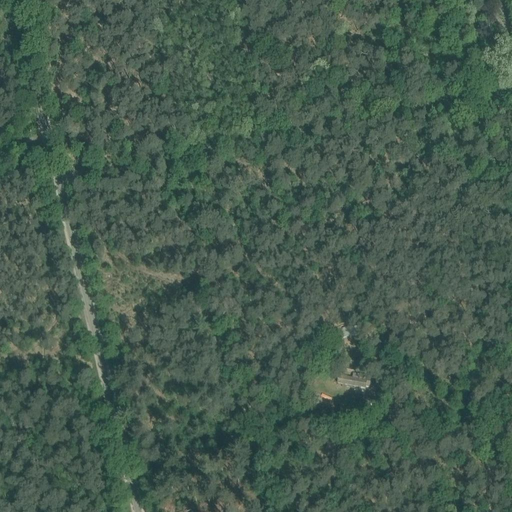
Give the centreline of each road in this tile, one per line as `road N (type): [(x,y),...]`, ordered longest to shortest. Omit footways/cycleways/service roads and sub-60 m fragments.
road 1 (unclassified): [(58,178),(511,91)]
road 2 (unclassified): [(137,511),(58,178)]
road 3 (unclassified): [(58,178),(21,0)]
